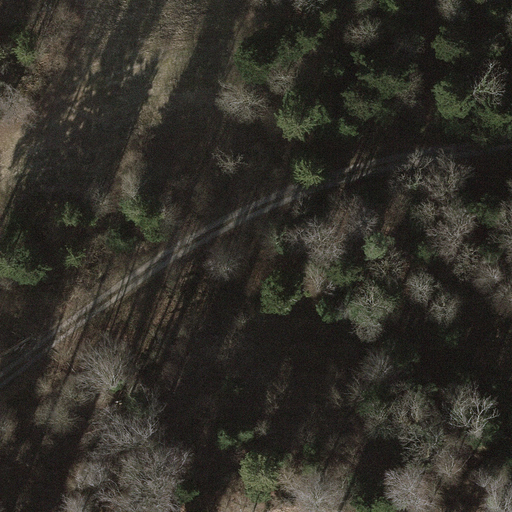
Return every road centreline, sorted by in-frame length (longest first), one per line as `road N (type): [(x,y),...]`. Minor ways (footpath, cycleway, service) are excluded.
road 1 (track): [(511,149),(304,200),(203,245),(0,386)]
road 2 (track): [(466,156),(331,141)]
